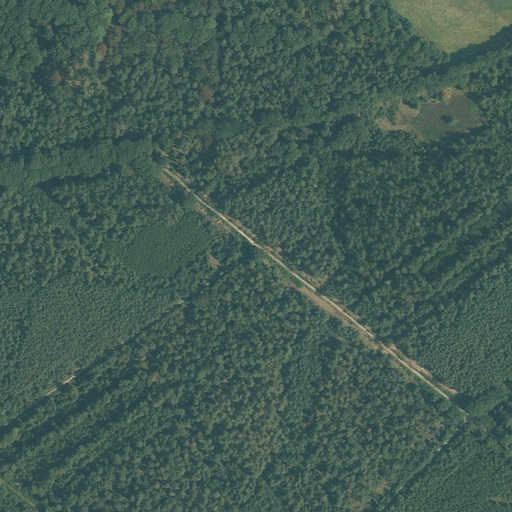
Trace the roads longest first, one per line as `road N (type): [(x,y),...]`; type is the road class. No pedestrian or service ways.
road 1 (track): [(511,59),(465,80),(201,132)]
road 2 (track): [(0,426),(256,243)]
road 3 (track): [(470,416),(256,243)]
road 4 (track): [(120,18),(321,36),(379,8)]
road 5 (track): [(256,243),(139,146)]
road 6 (track): [(0,173),(139,146)]
road 7 (track): [(470,416),(376,511)]
